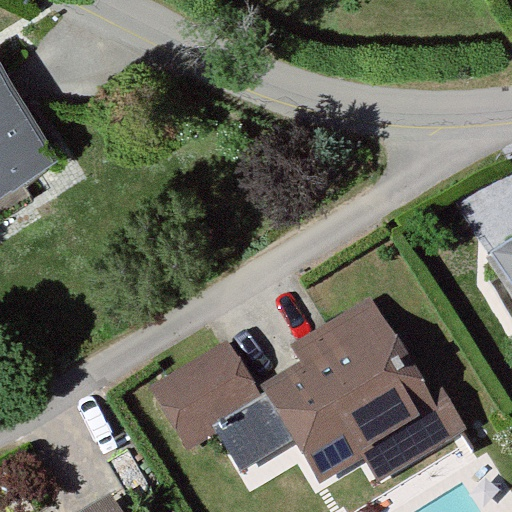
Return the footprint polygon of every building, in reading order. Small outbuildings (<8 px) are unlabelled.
[(0,178),(46,151),(0,74),(0,178)] [(511,247),(502,254),(511,270),(511,247)] [(311,364),(273,386),(275,389),(302,435),(324,473),(370,445),(385,469),(456,427),(439,399),(428,405),(370,307),(329,331),(301,348),(311,364)] [(257,400),(225,348),(159,389),(192,441),(215,427),(257,400)] [(257,400),(215,427),(241,469),(302,435),(275,389),(257,400)] [(115,511),(109,502),(92,511),(115,511)]
